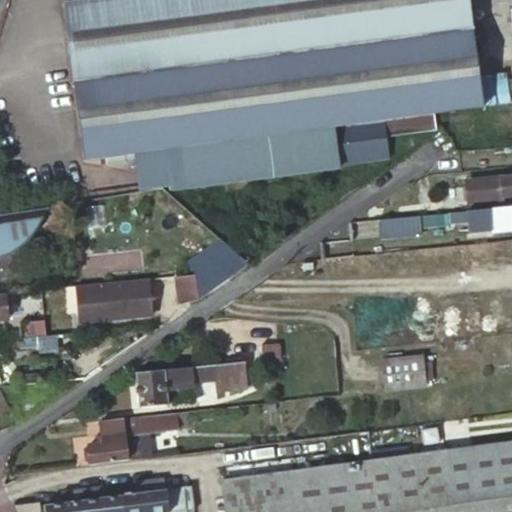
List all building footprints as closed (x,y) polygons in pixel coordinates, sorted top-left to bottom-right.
[(483,105),(468,0),(79,0),(66,2),(85,161),(137,154),(141,185),(171,181),(172,189),(341,167),(340,164),(389,158),(386,136),(436,128),(434,112),(483,105)] [(511,79),(496,81),(498,109),(511,108),(511,79)] [(511,176),(466,181),(468,201),(511,196),(511,176)] [(0,252),(6,250),(20,240),(35,225),(44,205),(16,210),(17,217),(18,227),(0,230),(0,252)] [(511,206),(450,212),(451,222),(467,221),(467,230),(491,228),(491,231),(504,230),(503,223),(511,221),(511,206)] [(17,217),(16,210),(0,212),(0,230),(18,227),(17,217)] [(419,215),(420,225),(451,222),(450,212),(419,215)] [(419,215),(379,219),(381,236),(421,233),(420,225),(419,215)] [(219,261),(230,249),(211,233),(200,244),(219,261)] [(192,264),(193,273),(218,271),(217,261),(192,264)] [(218,271),(193,273),(193,282),(219,279),(218,271)] [(193,273),(173,275),(175,298),(195,297),(193,282),(193,273)] [(147,277),(76,283),(79,318),(149,312),(147,277)] [(0,318),(8,317),(6,291),(0,292),(0,318)] [(19,338),(46,335),(44,317),(16,321),(19,338)] [(277,366),(274,343),(256,344),(258,367),(277,366)] [(387,361),(390,390),(430,386),(426,356),(387,361)] [(242,362),(135,373),(139,408),(167,405),(167,402),(179,400),(178,390),(192,389),(191,381),(243,376),(242,362)] [(0,366),(0,386),(1,388),(13,383),(4,364),(0,366)] [(185,412),(176,413),(177,430),(186,429),(185,412)] [(88,445),(90,464),(110,462),(150,457),(147,434),(177,430),(176,413),(100,420),(102,435),(101,436),(102,443),(97,444),(88,445)] [(222,475),(226,511),(511,511),(511,440),(296,466),(270,469),(222,475)] [(295,453),(269,456),(270,469),(296,466),(295,453)] [(124,511),(173,511),(194,509),(191,486),(165,489),(164,479),(133,482),(134,493),(122,494),(124,511)] [(104,497),(103,486),(83,488),(85,511),(124,511),(122,494),(104,497)] [(85,511),(83,488),(60,491),(62,502),(45,503),(45,511),(85,511)] [(13,504),(17,511),(40,511),(40,500),(13,504)]
